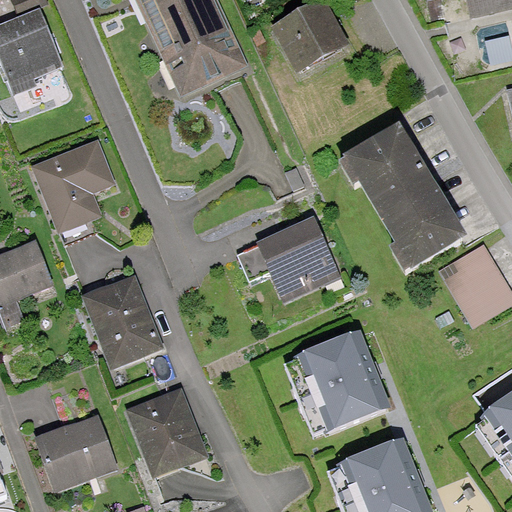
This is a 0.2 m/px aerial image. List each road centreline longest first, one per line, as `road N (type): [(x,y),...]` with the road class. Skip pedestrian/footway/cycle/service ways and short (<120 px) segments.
road 1 (residential): [(90,259),(148,261),(239,478),(264,511)]
road 2 (residential): [(70,0),(190,284)]
road 3 (residential): [(390,0),(511,219)]
